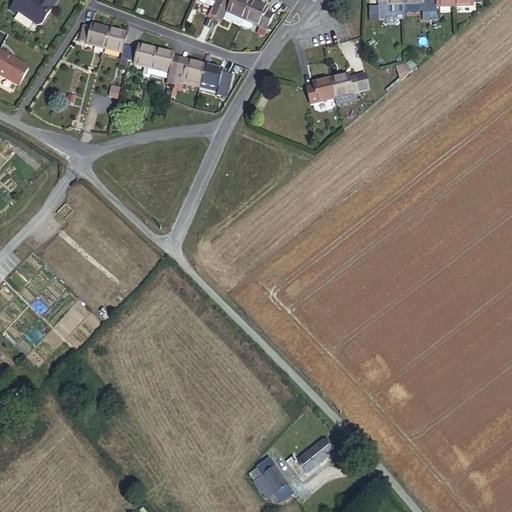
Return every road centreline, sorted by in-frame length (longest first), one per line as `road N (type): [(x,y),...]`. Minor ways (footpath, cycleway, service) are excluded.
road 1 (residential): [(416,511),(171,254)]
road 2 (residential): [(262,62),(92,3)]
road 3 (residential): [(224,129),(145,138),(76,162)]
road 4 (residential): [(224,129),(171,254)]
road 5 (residential): [(171,254),(76,162)]
